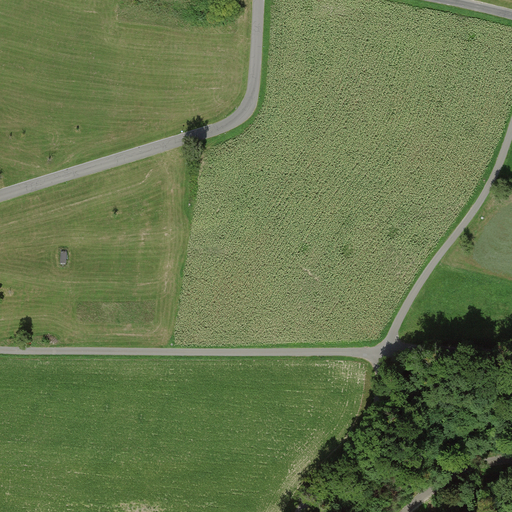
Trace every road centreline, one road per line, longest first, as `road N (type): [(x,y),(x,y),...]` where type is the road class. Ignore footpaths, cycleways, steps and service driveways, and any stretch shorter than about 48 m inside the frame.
road 1 (unclassified): [(0,350),(385,353)]
road 2 (unclassified): [(0,196),(238,118),(253,85),(258,0)]
road 3 (residential): [(385,353),(428,271),(492,184),(511,131)]
road 4 (residential): [(385,353),(303,511)]
road 5 (unclassified): [(511,459),(445,482),(406,511)]
